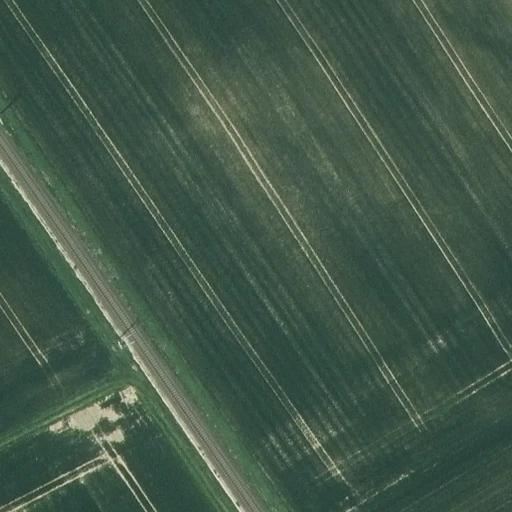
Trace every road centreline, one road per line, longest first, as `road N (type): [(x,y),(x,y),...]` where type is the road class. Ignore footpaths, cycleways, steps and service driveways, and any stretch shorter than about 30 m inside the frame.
road 1 (track): [(224,511),(0,185)]
road 2 (track): [(132,377),(0,446)]
